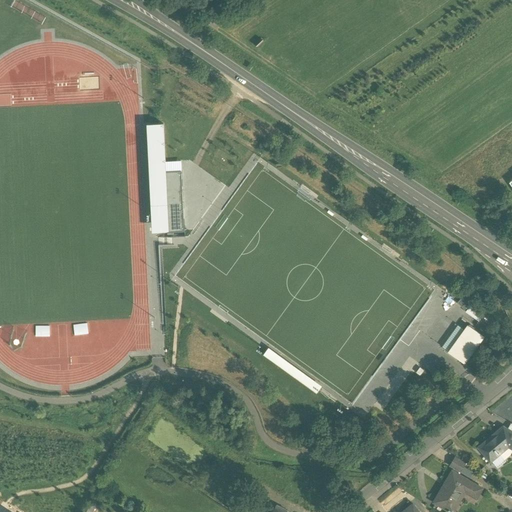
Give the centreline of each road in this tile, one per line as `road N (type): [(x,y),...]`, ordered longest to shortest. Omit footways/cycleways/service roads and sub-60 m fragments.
road 1 (primary): [(511,259),(228,68)]
road 2 (residential): [(511,376),(343,511)]
road 3 (primary): [(112,0),(228,68)]
